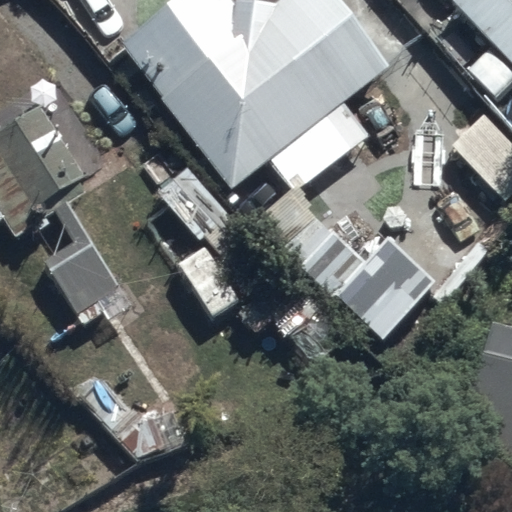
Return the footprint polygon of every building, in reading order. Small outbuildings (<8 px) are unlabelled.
[(227,0),(183,0),(121,47),(232,191),(268,164),(292,195),(365,138),(340,105),(386,70),(332,0),(280,0),(272,6),(231,5),(227,0)] [(511,0),(461,0),(456,5),(511,62),(511,0)] [(0,221),(1,221),(13,239),(54,213),(73,244),(43,262),(83,327),(102,315),(106,322),(130,308),(65,205),(82,194),(74,181),(78,179),(35,110),(0,132),(0,221)] [(334,298),(383,342),(432,287),(383,242),(362,265),(311,218),(278,255),(330,302),(334,298)] [(511,458),(511,331),(492,326),(470,406),(481,409),(471,448),(511,458)] [(80,405),(137,465),(138,464),(182,445),(167,410),(140,425),(102,385),(80,405)]
